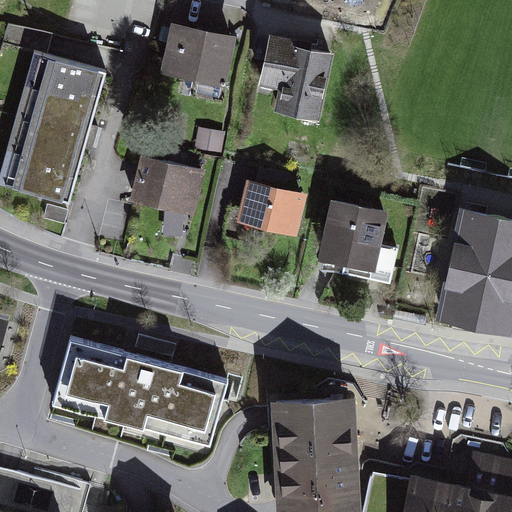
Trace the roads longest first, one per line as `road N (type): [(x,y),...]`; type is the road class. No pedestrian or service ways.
road 1 (tertiary): [(63,270),(511,370)]
road 2 (residential): [(141,0),(103,171),(63,270)]
